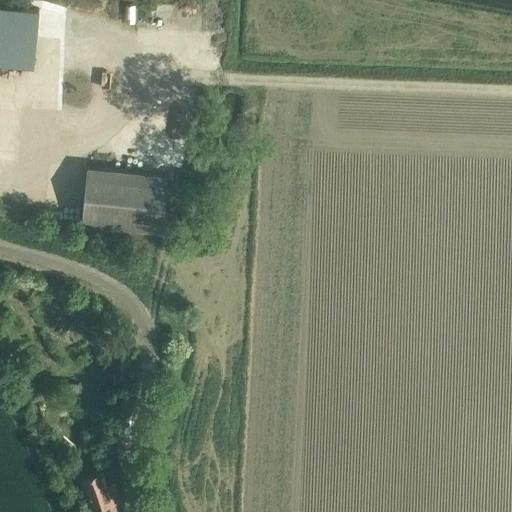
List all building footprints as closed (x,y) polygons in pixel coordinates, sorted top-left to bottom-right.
[(75,29),(73,121),(109,121),(110,83),(107,83),(108,30),(75,29)] [(164,230),(169,174),(89,167),(83,223),(164,230)] [(61,383),(61,392),(79,393),(79,383),(61,383)] [(107,423),(85,428),(87,435),(108,430),(107,423)] [(96,510),(115,503),(102,469),(83,476),(96,510)]
